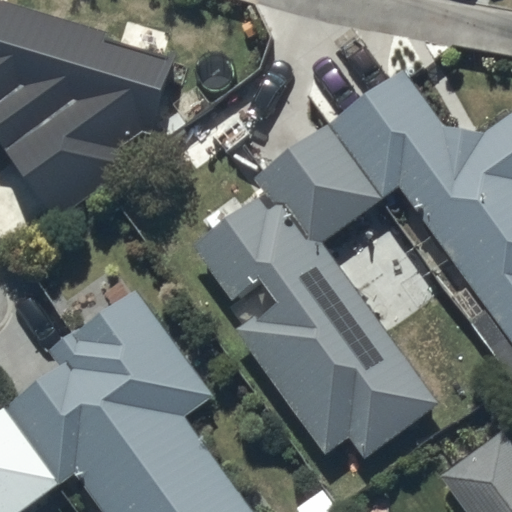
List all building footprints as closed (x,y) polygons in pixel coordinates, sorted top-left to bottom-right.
[(124,20),(119,36),(21,4),(22,0),(0,0),(0,134),(56,219),(135,167),(122,147),(149,129),(159,132),(183,56),(165,50),(170,34),(124,20)] [(325,125),(379,202),(404,184),(511,332),(511,112),(487,131),(450,124),(408,65),(325,125)] [(379,202),(325,125),(260,172),(272,191),(245,211),(234,197),(204,219),(214,234),(199,245),(237,296),(268,274),(284,297),(241,328),(331,451),(352,435),(368,457),(444,401),(440,397),(326,240),(379,202)] [(8,403),(61,482),(80,468),(111,511),(256,511),(187,416),(217,394),(139,286),(53,348),(64,363),(8,403)] [(18,511),(61,482),(8,403),(0,408),(0,511),(18,511)] [(511,511),(511,435),(505,426),(444,472),(472,511),(511,511)]
